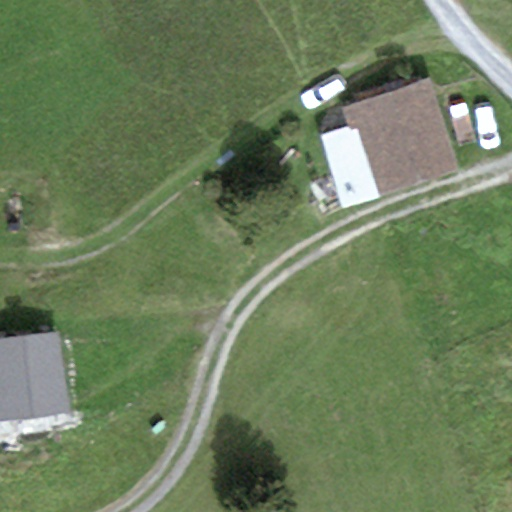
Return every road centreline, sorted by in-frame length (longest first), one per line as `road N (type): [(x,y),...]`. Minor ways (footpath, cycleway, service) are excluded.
road 1 (track): [(511,165),(347,228),(280,268),(236,309),(187,440),(148,490),(118,511)]
road 2 (track): [(444,15),(111,239),(0,265)]
road 3 (track): [(511,90),(430,0)]
